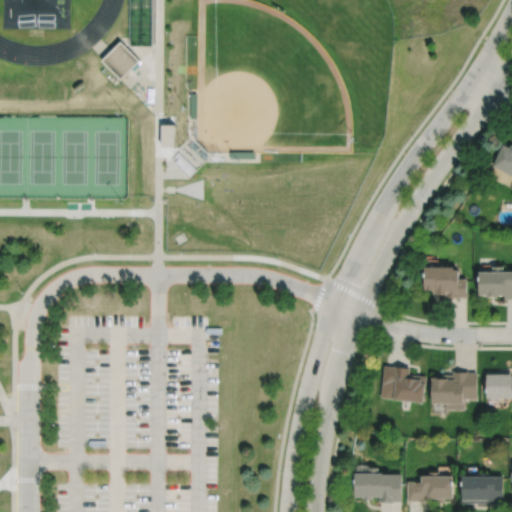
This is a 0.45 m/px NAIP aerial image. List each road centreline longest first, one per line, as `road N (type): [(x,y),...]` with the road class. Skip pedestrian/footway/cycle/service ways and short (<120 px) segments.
road 1 (residential): [(511,6),(406,164),(324,329),(297,432),(287,511)]
road 2 (residential): [(314,511),(335,385),(376,273),(426,184),(511,62)]
road 3 (residential): [(511,334),(408,329),(337,302)]
road 4 (track): [(0,44),(36,56),(71,49),(98,28),(113,0)]
